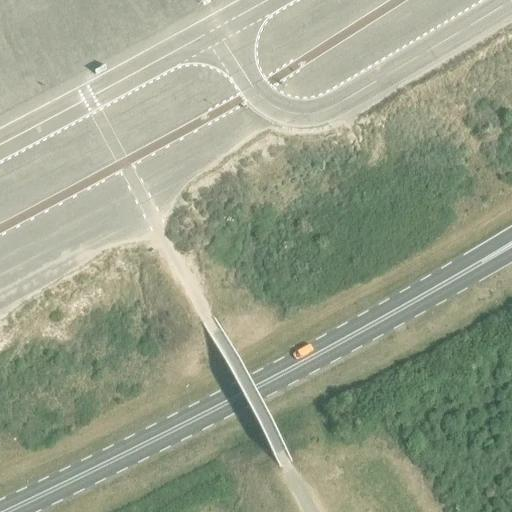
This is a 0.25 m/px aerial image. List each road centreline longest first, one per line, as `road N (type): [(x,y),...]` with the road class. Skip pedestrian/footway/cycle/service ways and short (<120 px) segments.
road 1 (primary): [(6,511),(336,344),(511,243)]
road 2 (unclassified): [(254,92),(286,112),(313,114),(509,0)]
road 3 (unclassified): [(0,143),(215,30)]
